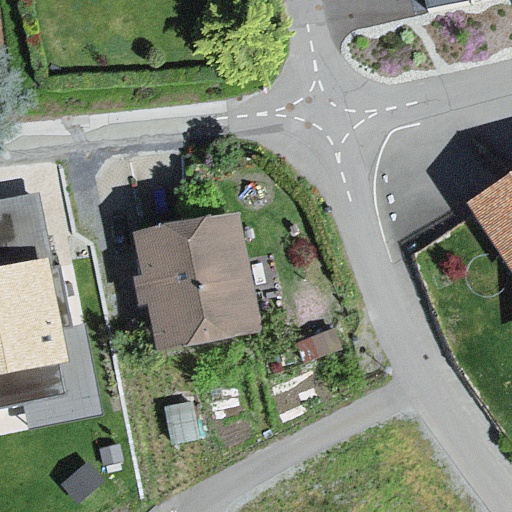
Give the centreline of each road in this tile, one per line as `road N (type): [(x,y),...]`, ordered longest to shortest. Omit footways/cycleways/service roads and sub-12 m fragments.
road 1 (residential): [(330,106),(348,196),(383,292),(439,399),(511,499)]
road 2 (residential): [(0,139),(330,106)]
road 3 (residential): [(330,106),(389,109),(511,77)]
